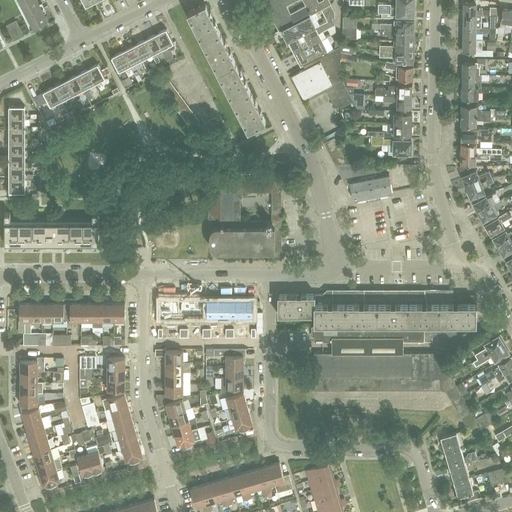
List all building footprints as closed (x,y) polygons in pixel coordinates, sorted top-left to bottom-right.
[(19,0),(33,27),(29,29),(30,32),(44,25),(43,23),(48,20),(38,0),(19,0)] [(330,3),(331,3),(329,0),(264,0),(279,29),(276,30),(276,31),(282,28),(309,14),(321,8),(330,3)] [(397,0),(397,7),(391,6),(391,12),(382,12),(382,17),(397,17),(398,15),(416,15),(416,13),(414,13),(414,8),(415,8),(415,0),(397,0)] [(476,10),(476,9),(476,2),(463,2),(463,3),(464,3),(463,14),(476,14),(482,15),(490,15),(497,15),(498,7),(490,6),(490,10),(476,10)] [(187,12),(203,41),(221,32),(206,3),(187,12)] [(325,16),(327,20),(332,18),(334,17),(334,11),(330,3),(321,8),(325,16)] [(505,26),(511,26),(511,9),(502,8),(501,21),(506,21),(505,26)] [(282,28),(289,40),(315,26),(309,14),(282,28)] [(481,26),(482,15),(476,14),(463,14),(463,17),(463,26),(476,26),(481,26)] [(342,27),(356,28),(356,16),(343,16),(342,27)] [(315,26),(289,40),(295,52),(322,38),(319,32),(329,27),(330,29),(329,29),(330,33),(332,32),(333,34),(336,32),(335,24),(332,18),(327,20),(315,26)] [(23,33),(16,19),(6,24),(13,38),(23,33)] [(375,28),(380,28),(414,29),(414,19),(394,19),(394,23),(380,23),(375,23),(375,28)] [(490,27),(481,26),(476,26),(463,26),(463,38),(476,39),(476,32),(495,33),(495,27),(490,27)] [(356,38),(356,28),(342,27),(342,38),(356,38)] [(162,48),(167,45),(174,42),(167,28),(155,34),(162,48)] [(414,29),(380,28),(379,34),(389,34),(389,37),(397,37),(397,40),(414,40),(414,29)] [(218,71),(236,62),(221,32),(203,41),(218,71)] [(156,51),(162,48),(155,34),(144,40),(151,53),(153,56),(157,53),(156,51)] [(301,65),(304,64),(316,58),(328,51),(322,38),(295,52),(301,65)] [(353,53),(354,46),(346,45),(347,38),(342,38),(342,44),(341,50),(352,53),(353,53)] [(463,51),(475,51),(475,56),(493,56),(493,49),(482,49),(482,39),(476,39),(463,38),(463,51)] [(151,53),(144,40),(133,45),(140,59),(141,61),(146,59),(145,57),(151,53)] [(397,45),(393,45),(379,45),(379,50),(413,51),(414,40),(397,40),(397,45)] [(134,62),(140,59),(133,45),(123,51),(130,64),(131,66),(135,64),(134,62)] [(167,45),(162,48),(170,64),(176,61),(169,47),(168,48),(167,45)] [(328,51),(316,58),(304,64),(306,67),(292,74),(303,95),(304,96),(305,96),(306,96),(310,95),(311,97),(327,89),(334,101),(333,103),(342,106),(353,100),(349,92),(340,73),(340,46),(335,48),(328,51)] [(352,54),(352,53),(341,50),(341,60),(355,63),(358,56),(352,54)] [(413,61),(413,51),(379,50),(379,56),(393,56),(393,61),(413,61)] [(123,68),(130,64),(123,51),(112,56),(120,72),(124,70),(123,68)] [(477,62),(475,62),(463,62),(462,74),(479,74),(479,67),(483,67),(483,64),(485,63),(485,58),(477,58),(477,62)] [(396,77),(399,77),(413,78),(413,65),(397,65),(397,64),(386,61),(385,66),(396,69),(396,77)] [(218,71),(233,101),(251,91),(236,62),(218,71)] [(99,63),(88,69),(94,83),(95,85),(100,83),(98,80),(106,77),(99,63)] [(88,86),(94,83),(88,69),(77,74),(83,88),(89,99),(93,96),(88,86)] [(77,92),(83,88),(77,74),(66,80),(72,94),(73,96),(78,94),(77,92)] [(475,86),(481,86),(481,79),(489,80),(494,80),(495,74),(479,74),(462,74),(462,86),(475,86)] [(130,76),(121,80),(124,86),(133,82),(130,76)] [(158,84),(162,89),(172,81),(168,76),(158,84)] [(55,86),(62,100),(63,102),(66,108),(71,106),(67,99),(66,97),(72,94),(66,80),(55,86)] [(175,86),(172,81),(162,89),(165,93),(175,86)] [(376,94),(384,94),(397,95),(413,95),(413,84),(398,83),(398,84),(389,84),(389,88),(385,88),(385,87),(384,85),(378,85),(376,87),(376,94)] [(62,100),(55,86),(38,95),(33,97),(37,107),(42,104),(48,101),(52,107),(56,105),(55,103),(62,100)] [(175,86),(165,93),(169,98),(179,90),(175,86)] [(492,86),(489,86),(481,86),(475,86),(462,86),(462,98),(479,98),(479,91),(489,91),(489,90),(492,90),(492,86)] [(182,95),(179,90),(169,98),(172,103),(182,95)] [(266,121),(251,91),(233,101),(248,130),(266,121)] [(354,92),(349,92),(353,100),(357,108),(362,108),(362,92),(354,92)] [(412,101),(413,95),(397,95),(384,94),(384,100),(397,100),(397,107),(412,107),(414,107),(414,101),(412,101)] [(186,100),(182,95),(172,103),(176,108),(186,100)] [(80,110),(85,107),(80,97),(75,100),(77,105),(80,110)] [(176,108),(179,112),(190,105),(186,100),(176,108)] [(463,104),(462,114),(491,115),(505,115),(505,110),(495,110),(495,108),(490,108),(490,110),(477,110),(477,105),(463,104)] [(10,118),(26,118),(27,118),(27,113),(25,113),(25,105),(10,105),(10,118)] [(193,110),(190,105),(179,112),(183,117),(193,110)] [(186,122),(197,114),(193,110),(183,117),(186,122)] [(394,123),(412,124),(412,112),(394,112),(394,123)] [(200,119),(197,114),(186,122),(190,127),(200,119)] [(491,115),(462,114),(462,124),(476,124),(477,120),(491,120),(491,115)] [(26,118),(10,118),(10,130),(25,130),(28,130),(28,125),(26,125),(26,118)] [(203,123),(200,119),(190,127),(193,131),(203,123)] [(368,135),(372,135),(384,135),(393,136),(393,134),(394,134),(412,134),(412,124),(394,123),(387,123),(387,131),(368,130),(368,135)] [(191,132),(186,125),(181,128),(187,136),(189,135),(189,134),(191,132)] [(462,138),(477,139),(477,140),(484,140),(485,135),(491,135),(491,133),(495,133),(495,130),(494,130),(494,127),(488,127),(488,128),(462,128),(462,138)] [(10,142),(25,142),(28,142),(28,137),(25,137),(25,130),(10,130),(10,142)] [(204,134),(196,138),(200,146),(208,142),(204,134)] [(372,135),(372,144),(395,144),(394,155),(411,155),(412,150),(413,150),(413,144),(412,144),(412,140),(400,139),(401,138),(384,138),(384,135),(372,135)] [(335,136),(325,141),(327,146),(338,141),(335,136)] [(327,146),(330,152),(340,147),(338,141),(327,146)] [(10,142),(10,155),(25,155),(28,155),(28,149),(25,149),(25,142),(10,142)] [(461,152),(498,153),(500,153),(500,148),(477,147),(477,142),(461,142),(461,152)] [(343,152),(340,147),(330,152),(333,157),(343,152)] [(358,198),(369,196),(368,192),(376,191),(376,194),(388,192),(392,191),(391,187),(390,182),(391,182),(389,172),(378,174),(376,163),(349,163),(343,152),(333,157),(346,184),(349,183),(350,188),(351,190),(354,198),(353,198),(353,199),(358,198)] [(498,158),(498,153),(461,152),(461,163),(476,163),(476,158),(490,158),(498,158)] [(25,155),(10,155),(10,167),(25,167),(27,167),(27,162),(25,162),(25,155)] [(459,165),(467,186),(491,176),(491,175),(489,171),(485,172),(478,175),(476,170),(471,172),(469,167),(468,165),(459,165)] [(10,167),(10,179),(25,179),(28,179),(33,179),(33,174),(28,174),(25,174),(25,167),(10,167)] [(281,210),(272,210),(272,220),(240,221),(240,191),(278,191),(278,184),(278,172),(237,172),(208,172),(208,192),(208,217),(217,217),(217,226),(214,227),(211,229),(210,234),(209,238),(209,242),(210,246),(212,249),(217,251),(220,251),(220,254),(218,254),(218,255),(281,255),(281,229),(281,210)] [(497,172),(491,175),(491,176),(467,186),(471,197),(484,192),(482,187),(490,184),(489,183),(493,181),(492,179),(499,176),(497,172)] [(25,186),(25,179),(10,179),(10,191),(28,191),(28,186),(25,186)] [(477,208),(478,211),(500,199),(498,195),(494,198),(493,197),(489,199),(487,195),(473,202),(474,204),(473,204),(476,209),(477,208)] [(502,203),(500,199),(478,211),(480,214),(479,215),(481,219),(482,219),(483,220),(497,213),(495,209),(499,208),(498,205),(502,203)] [(511,213),(510,210),(491,221),(485,224),(487,226),(485,228),(488,232),(490,231),(491,234),(496,230),(504,226),(501,222),(511,215),(511,213)] [(5,221),(5,242),(6,242),(12,242),(13,242),(18,242),(20,242),(25,242),(27,242),(32,242),(34,242),(39,242),(40,242),(46,242),(51,242),(56,242),(57,242),(63,242),(64,242),(69,242),(71,242),(77,242),(78,242),(83,242),(85,242),(90,242),(91,242),(97,242),(98,242),(98,221),(98,212),(93,212),(93,218),(10,218),(10,212),(5,212),(5,221)] [(496,243),(498,246),(511,237),(511,231),(511,232),(511,231),(507,233),(506,230),(493,237),(494,238),(493,239),(495,243),(496,243)] [(511,237),(498,246),(500,249),(499,249),(501,254),(502,253),(503,254),(508,251),(511,249),(511,237)] [(278,294),(278,314),(314,314),(314,334),(314,341),(332,341),(332,352),(370,352),(379,352),(403,351),(403,341),(432,341),(432,337),(449,336),(473,322),(477,323),(477,322),(477,321),(477,311),(472,311),(472,299),(458,300),(458,302),(453,302),(453,293),(444,294),(426,294),(426,302),(422,302),(421,293),(395,296),(395,302),(390,302),(389,293),(363,295),(363,302),(359,302),(358,293),(332,295),(332,302),(328,302),(328,300),(315,300),(315,294),(315,293),(306,293),(301,293),(301,294),(297,294),(297,293),(287,293),(278,294)] [(161,298),(161,315),(173,315),(173,298),(161,298)] [(173,298),(173,315),(184,315),(184,298),(173,298)] [(184,298),(184,315),(195,315),(195,298),(184,298)] [(195,298),(195,315),(207,315),(207,298),(195,298)] [(207,298),(207,315),(218,315),(218,298),(207,298)] [(218,298),(218,315),(230,315),(230,298),(218,298)] [(230,298),(230,315),(241,315),(241,298),(230,298)] [(241,298),(241,315),(253,315),(253,298),(241,298)] [(20,320),(25,320),(25,332),(24,332),(24,338),(24,344),(31,344),(31,332),(31,320),(31,302),(20,302),(20,320)] [(42,302),(31,302),(31,320),(42,320),(42,302)] [(53,302),(42,302),(42,320),(53,320),(53,302)] [(53,320),(67,320),(67,304),(64,304),(64,302),(53,302),(53,320)] [(70,303),(67,304),(67,320),(81,320),(81,302),(70,302),(70,303)] [(81,320),(92,320),(92,302),(81,302),(81,320)] [(92,302),(92,320),(92,327),(103,327),(103,320),(103,302),(92,302)] [(103,320),(114,320),(114,302),(103,302),(103,320)] [(114,320),(125,320),(125,302),(114,302),(114,320)] [(31,344),(42,344),(42,338),(39,338),(39,332),(31,332),(31,344)] [(42,332),(42,338),(42,344),(53,344),(53,337),(53,334),(53,332),(42,332)] [(67,334),(53,334),(53,337),(53,344),(67,344),(67,334)] [(476,353),(478,358),(505,342),(504,342),(502,339),(503,338),(500,334),(499,335),(499,334),(495,336),(485,342),(488,346),(476,353)] [(103,344),(114,344),(114,338),(110,338),(110,335),(103,335),(103,344)] [(114,335),(114,338),(114,344),(125,344),(125,338),(121,338),(121,335),(114,335)] [(81,336),(81,344),(92,344),(92,338),(88,338),(88,336),(81,336)] [(505,342),(478,358),(474,360),(477,364),(493,355),(496,359),(509,351),(510,350),(507,346),(506,346),(504,343),(505,343),(505,342)] [(226,354),(226,365),(243,365),(243,348),(214,348),(214,354),(226,354)] [(166,350),(166,361),(183,361),(183,350),(166,350)] [(314,352),(314,377),(320,377),(326,377),(331,377),(337,377),(342,377),(347,377),(353,377),(358,377),(364,377),(369,377),(375,377),(379,377),(380,377),(385,377),(391,377),(396,377),(402,377),(407,377),(412,377),(412,351),(408,351),(403,351),(379,352),(370,352),(332,352),(314,352)] [(412,351),(412,377),(418,377),(423,377),(429,377),(434,377),(440,377),(445,377),(451,374),(440,356),(437,351),(412,351)] [(80,367),(94,367),(97,367),(97,354),(80,354),(80,367)] [(511,355),(506,358),(499,362),(501,366),(494,371),(493,370),(487,374),(490,379),(497,375),(511,365),(511,355),(511,356),(511,355)] [(20,359),(20,370),(38,370),(38,364),(45,364),(45,356),(38,356),(38,359),(20,359)] [(108,356),(108,367),(125,367),(125,356),(108,356)] [(183,361),(166,361),(166,372),(183,372),(183,361)] [(226,365),(226,376),(243,376),(243,365),(226,365)] [(511,365),(497,375),(490,379),(487,381),(491,388),(499,383),(498,381),(500,380),(507,376),(509,379),(511,377),(511,365)] [(108,367),(108,378),(125,378),(125,367),(108,367)] [(20,370),(20,381),(38,381),(38,375),(44,375),(44,370),(38,370),(20,370)] [(64,371),(58,371),(53,371),(53,381),(58,381),(64,381),(64,371)] [(166,372),(166,382),(183,382),(183,372),(166,372)] [(440,377),(440,389),(446,391),(457,384),(451,374),(445,377),(440,377)] [(221,392),(240,390),(240,387),(244,387),(243,376),(226,376),(221,376),(221,392)] [(85,378),(80,378),(80,386),(88,386),(88,378),(85,378)] [(125,378),(108,378),(108,389),(125,389),(125,378)] [(38,392),(38,381),(20,381),(20,392),(38,392)] [(462,381),(457,384),(463,394),(468,391),(462,381)] [(183,382),(166,382),(166,394),(183,394),(183,382)] [(457,384),(446,391),(448,396),(459,389),(457,384)] [(459,389),(448,396),(451,400),(462,394),(459,389)] [(230,407),(246,402),(243,391),(227,396),(230,407)] [(38,392),(20,392),(20,403),(38,403),(38,392)] [(108,397),(111,408),(128,403),(125,392),(108,397)] [(462,394),(451,400),(453,404),(454,404),(465,398),(462,394)] [(93,402),(91,402),(89,396),(80,397),(80,398),(82,405),(85,415),(96,412),(93,402)] [(476,396),(467,401),(470,406),(479,401),(476,396)] [(166,402),(169,413),(186,408),(183,398),(166,402)] [(465,398),(454,404),(456,409),(467,403),(465,398)] [(57,413),(68,410),(65,401),(54,404),(57,413)] [(230,407),(233,417),(249,412),(246,402),(230,407)] [(111,408),(114,418),(131,413),(128,403),(111,408)] [(467,403),(456,409),(459,414),(470,407),(467,403)] [(478,404),(472,407),(476,415),(482,411),(478,404)] [(22,411),(25,421),(42,417),(39,406),(22,411)] [(470,407),(459,414),(461,417),(472,411),(470,407)] [(186,408),(169,413),(172,424),(189,419),(186,408)] [(472,411),(461,417),(464,422),(475,416),(472,411)] [(85,415),(88,426),(99,422),(96,412),(85,415)] [(253,423),(249,412),(233,417),(236,428),(239,427),(240,429),(250,426),(249,424),(253,423)] [(485,412),(476,417),(477,420),(479,423),(488,418),(485,412)] [(131,413),(114,418),(117,428),(134,423),(131,413)] [(475,416),(464,422),(467,426),(469,425),(477,420),(476,417),(475,416)] [(25,421),(28,432),(45,427),(42,417),(25,421)] [(172,424),(175,434),(192,429),(190,423),(196,422),(195,417),(189,419),(172,424)] [(62,426),(64,433),(67,432),(73,430),(70,420),(65,422),(66,425),(62,426)] [(477,420),(469,425),(471,428),(479,423),(477,420)] [(117,428),(120,439),(137,434),(134,423),(117,428)] [(510,433),(511,431),(511,424),(503,430),(506,436),(510,433)] [(28,432),(31,442),(48,437),(46,432),(54,430),(52,425),(45,427),(28,432)] [(88,429),(82,431),(84,440),(91,438),(90,435),(94,434),(92,428),(88,429)] [(195,440),(195,439),(197,438),(199,436),(196,428),(192,429),(175,434),(178,445),(181,444),(182,446),(192,443),(191,441),(195,440)] [(205,438),(207,444),(216,441),(213,430),(206,432),(204,433),(205,438)] [(85,441),(84,440),(82,431),(75,433),(71,434),(72,440),(77,438),(79,443),(85,441)] [(440,436),(445,451),(460,446),(458,437),(456,431),(440,436)] [(61,434),(64,440),(64,444),(70,442),(67,432),(64,433),(61,434)] [(95,438),(98,446),(103,444),(110,442),(107,434),(95,438)] [(120,439),(123,449),(140,444),(137,434),(120,439)] [(48,437),(31,442),(34,453),(51,448),(48,437)] [(496,439),(490,442),(498,455),(504,452),(496,439)] [(99,449),(99,450),(100,454),(106,452),(104,448),(103,444),(98,446),(99,449)] [(140,444),(123,449),(126,460),(130,459),(130,461),(140,458),(140,456),(143,455),(140,444)] [(449,466),(465,461),(478,458),(475,450),(468,452),(466,456),(463,457),(460,446),(445,451),(449,466)] [(34,453),(37,463),(54,458),(51,448),(34,453)] [(100,454),(99,450),(88,453),(93,471),(102,469),(102,467),(104,466),(100,454)] [(84,472),(85,474),(93,471),(88,453),(77,456),(82,473),(84,472)] [(495,454),(491,457),(494,462),(499,459),(495,454)] [(57,468),(54,458),(37,463),(40,473),(57,468)] [(277,491),(293,487),(290,474),(284,475),(280,461),(269,464),(275,483),(277,491)] [(449,466),(454,481),(469,477),(465,461),(449,466)] [(306,469),(309,479),(333,472),(330,462),(306,469)] [(70,465),(72,472),(73,475),(79,474),(76,464),(70,465)] [(275,483),(269,464),(260,467),(267,493),(271,492),(269,485),(275,483)] [(267,493),(260,467),(250,470),(255,488),(261,486),(263,494),(267,493)] [(499,468),(503,481),(511,478),(511,477),(506,468),(505,467),(499,468)] [(60,479),(57,468),(40,473),(43,484),(47,483),(47,485),(57,482),(57,480),(60,479)] [(491,484),(503,481),(499,468),(488,472),(491,484)] [(255,488),(250,470),(240,473),(247,498),(251,497),(249,490),(255,488)] [(309,479),(312,489),(340,481),(339,478),(335,479),(333,472),(309,479)] [(247,498),(240,473),(230,476),(236,494),(237,500),(243,498),(244,499),(247,498)] [(230,496),(236,494),(230,476),(220,478),(228,504),(232,503),(230,496)] [(465,500),(481,496),(479,488),(473,490),(469,477),(454,481),(458,496),(465,494),(465,496),(464,496),(465,500)] [(211,481),(216,500),(218,499),(219,503),(223,501),(224,505),(225,510),(229,509),(228,504),(220,478),(211,481)] [(201,484),(208,510),(208,511),(213,511),(210,501),(216,500),(211,481),(201,484)] [(341,484),(340,481),(312,489),(315,499),(339,492),(337,485),(341,484)] [(191,487),(196,506),(202,504),(204,511),(208,510),(201,484),(191,487)] [(315,499),(318,509),(345,501),(344,497),(340,499),(339,492),(315,499)] [(158,511),(154,498),(144,501),(147,511),(158,511)] [(147,511),(144,501),(135,503),(137,511),(147,511)] [(346,504),(345,501),(318,509),(318,511),(344,511),(342,505),(346,504)] [(137,511),(135,503),(125,506),(126,511),(137,511)]
